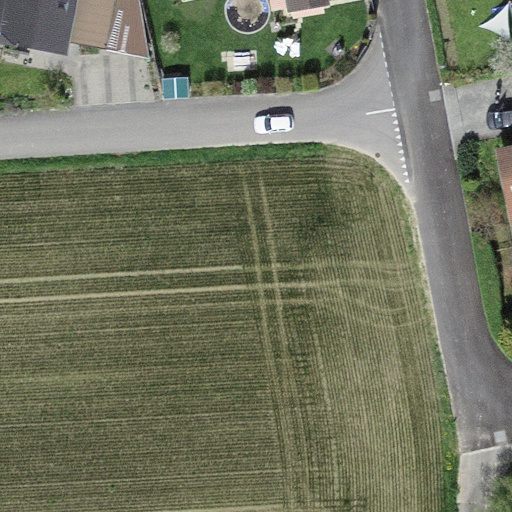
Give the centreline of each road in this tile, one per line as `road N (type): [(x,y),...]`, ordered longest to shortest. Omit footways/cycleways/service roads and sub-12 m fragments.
road 1 (residential): [(0,133),(420,107)]
road 2 (residential): [(420,107),(467,335),(487,376),(511,397)]
road 3 (track): [(499,389),(473,511)]
